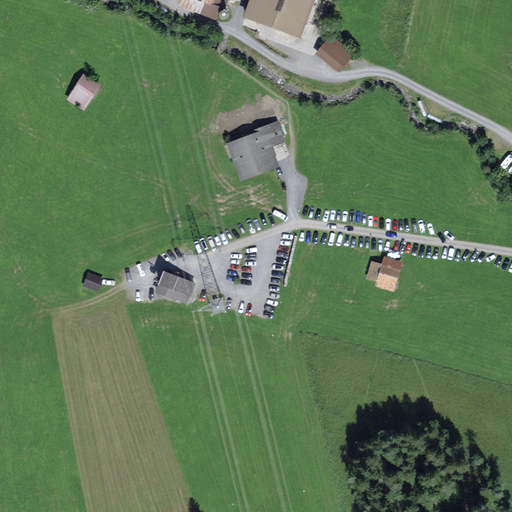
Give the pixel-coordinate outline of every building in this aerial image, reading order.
[(227,0),(200,0),(200,4),(223,12),(227,0)] [(318,0),(250,0),(244,17),(302,40),(318,0)] [(353,55),(332,36),(316,53),(337,73),(353,55)] [(99,90),(82,78),(66,102),(84,114),(99,90)] [(273,128),(225,147),(239,183),(287,164),(273,128)] [(381,267),(375,290),(392,294),(398,271),(381,267)] [(170,275),(165,273),(157,291),(186,302),(189,295),(190,296),(194,284),(176,277),(177,274),(174,273),(171,272),(170,275)] [(89,275),(85,285),(97,289),(101,280),(89,275)]
